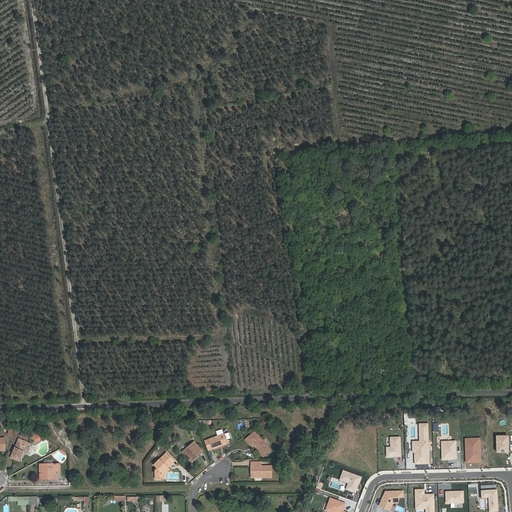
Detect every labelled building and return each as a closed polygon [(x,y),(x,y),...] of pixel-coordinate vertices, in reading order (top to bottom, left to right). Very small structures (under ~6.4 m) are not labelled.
[(430,424),(422,424),(423,441),(415,442),(415,452),(417,452),(418,464),(431,463),(430,424)] [(254,446),(264,457),(271,451),(255,432),(246,439),(252,447),(254,446)] [(41,441),(42,435),(35,433),(33,439),(41,441)] [(225,433),(209,439),(208,438),(205,440),(209,450),(228,443),(225,433)] [(390,447),(390,456),(404,456),(404,437),(394,437),(394,447),(390,447)] [(508,437),(497,437),(498,452),(509,452),(508,437)] [(481,438),(467,439),(468,462),(482,461),(481,438)] [(20,461),(24,451),(28,453),(31,444),(20,439),(11,457),(20,461)] [(194,441),(183,451),(191,462),(195,458),(194,457),(198,454),(199,455),(203,452),(194,441)] [(457,441),(443,441),(444,459),(458,459),(457,441)] [(167,452),(154,465),(157,469),(156,470),(156,479),(164,479),(163,472),(175,461),(167,452)] [(272,466),(261,466),(261,462),(251,462),(251,468),(254,468),(254,477),(262,476),(262,478),(272,477),(272,466)] [(60,464),(40,464),(41,477),(51,477),(51,479),(56,479),(56,471),(60,471),(60,464)] [(361,477),(344,470),(340,479),(349,482),(347,489),(356,492),(361,477)] [(424,489),(416,490),(416,504),(426,504),(426,508),(426,511),(434,511),(434,494),(428,494),(424,494),(424,493),(424,489)] [(497,490),(481,491),(481,498),(488,497),(489,511),(498,511),(497,504),(496,504),(496,502),(497,502),(497,490)] [(403,491),(386,491),(379,506),(390,511),(396,497),(404,496),(403,491)] [(463,491),(446,492),(446,503),(464,502),(463,491)] [(346,503),(331,498),(326,510),(331,511),(345,511),(343,511),(342,511),(342,509),(344,509),(346,503)]
